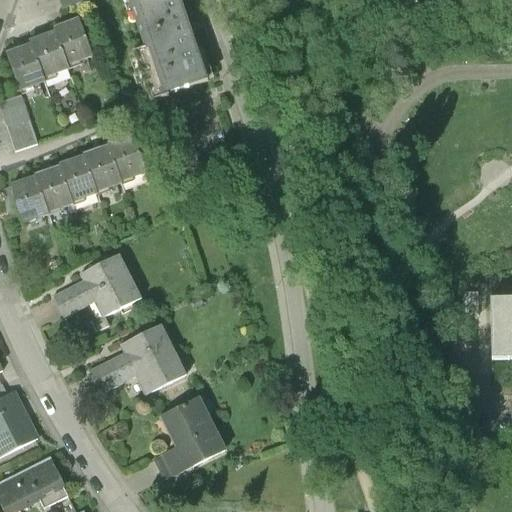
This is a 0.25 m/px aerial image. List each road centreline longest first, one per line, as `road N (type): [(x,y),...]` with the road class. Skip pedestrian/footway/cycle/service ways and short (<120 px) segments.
road 1 (residential): [(321,511),(276,208),(212,0)]
road 2 (residential): [(0,286),(31,364),(123,511)]
